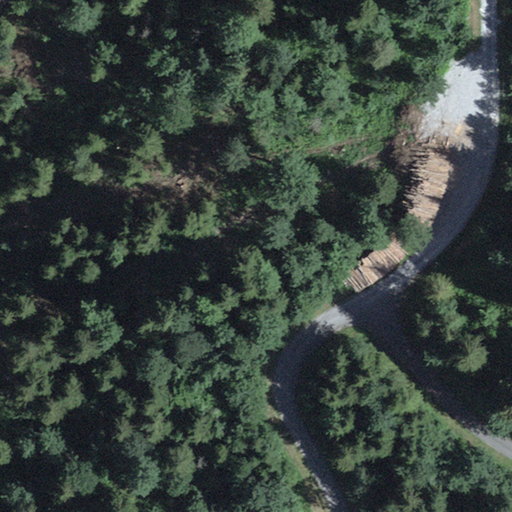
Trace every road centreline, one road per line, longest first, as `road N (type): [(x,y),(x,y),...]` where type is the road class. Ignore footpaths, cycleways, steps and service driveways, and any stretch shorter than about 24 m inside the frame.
road 1 (track): [(329,511),(287,425),(283,367),(298,330),(355,305)]
road 2 (track): [(355,305),(455,249),(500,184),(511,134)]
road 3 (track): [(511,462),(485,449),(355,305)]
